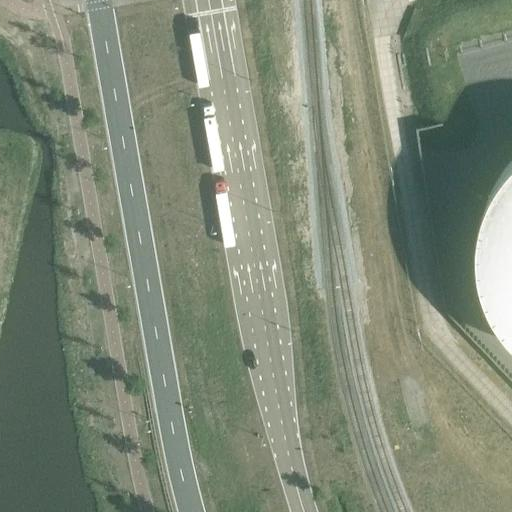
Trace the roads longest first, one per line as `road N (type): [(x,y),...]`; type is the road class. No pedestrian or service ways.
road 1 (primary): [(304,511),(259,304),(209,0)]
road 2 (primary): [(100,0),(193,511)]
